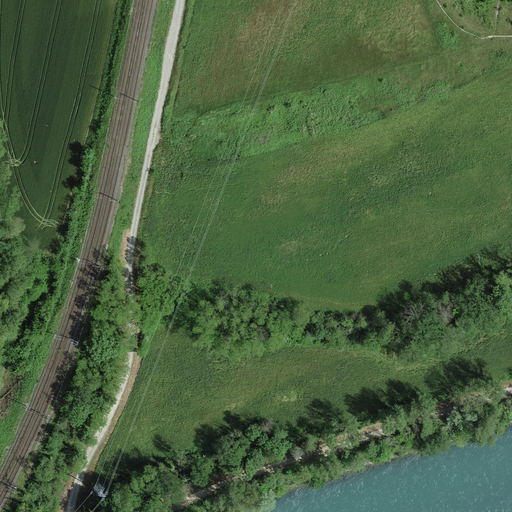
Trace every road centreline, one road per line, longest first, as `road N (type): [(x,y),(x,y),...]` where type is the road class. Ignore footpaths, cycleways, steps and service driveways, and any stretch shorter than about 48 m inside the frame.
road 1 (track): [(182,0),(131,237),(127,371),(71,511)]
road 2 (track): [(165,511),(222,482),(511,389)]
